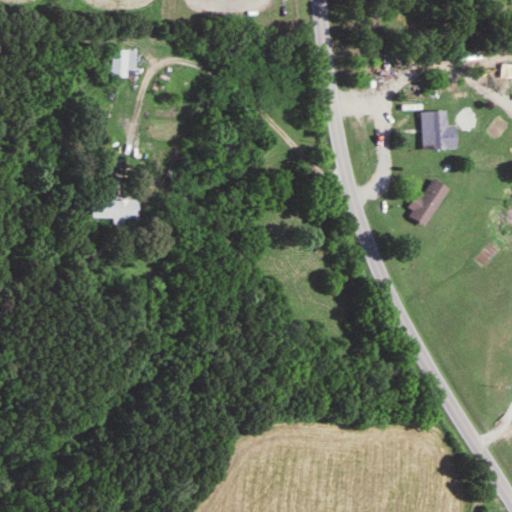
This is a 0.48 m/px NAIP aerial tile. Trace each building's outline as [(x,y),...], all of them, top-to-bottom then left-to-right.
[(206,53),(234,68),(240,57),(212,42),(206,53)] [(108,80),(125,81),(126,73),(133,74),(134,53),(109,52),(108,80)] [(421,152),(457,152),(457,129),(447,129),(447,113),(421,113),(421,152)] [(424,229),(451,192),(433,180),(420,198),(418,196),(405,214),(424,229)] [(137,201),(88,201),(88,221),(137,221),(137,201)]
